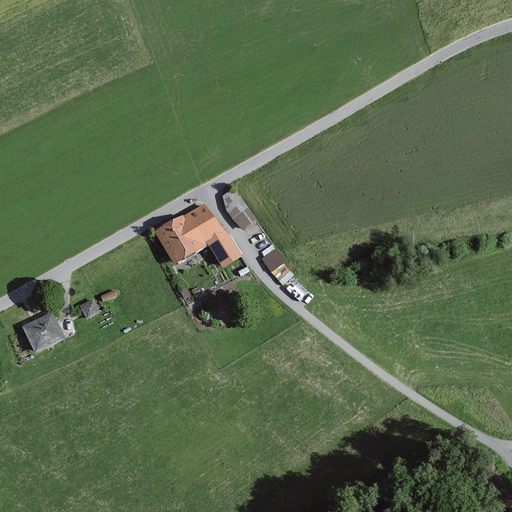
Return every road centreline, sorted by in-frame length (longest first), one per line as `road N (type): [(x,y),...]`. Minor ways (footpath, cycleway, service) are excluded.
road 1 (residential): [(511,447),(419,399),(289,302),(208,188)]
road 2 (tertiary): [(511,24),(208,188)]
road 3 (tertiary): [(208,188),(0,304)]
